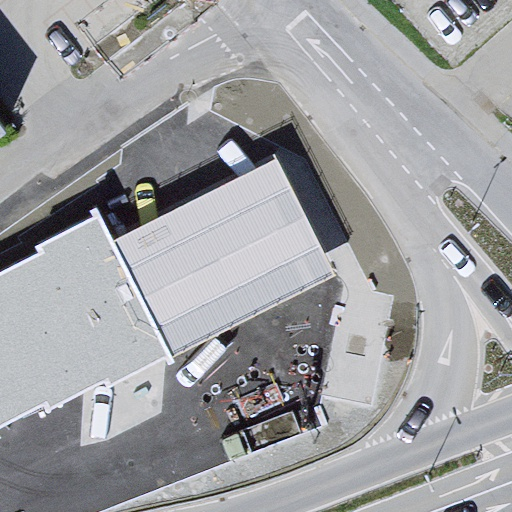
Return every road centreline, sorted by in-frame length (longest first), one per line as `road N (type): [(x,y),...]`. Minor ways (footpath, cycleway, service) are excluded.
road 1 (unknown): [(281,0),(0,212)]
road 2 (unclassified): [(432,227),(462,328),(458,385),(433,450)]
road 3 (unclassified): [(286,0),(424,141)]
road 4 (tertiary): [(433,450),(271,511)]
road 5 (unclassified): [(432,227),(511,323)]
